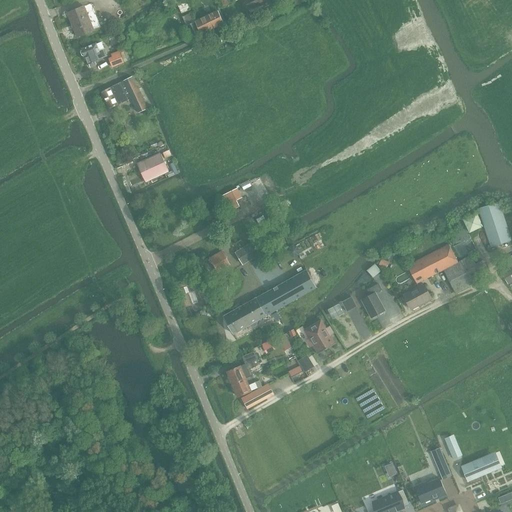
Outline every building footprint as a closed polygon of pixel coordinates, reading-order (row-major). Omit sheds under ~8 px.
[(182,14),(190,10),(185,0),(182,0),(176,3),(182,14)] [(253,19),(273,9),(269,0),(247,0),(245,1),(253,19)] [(84,7),(68,13),(77,37),(94,31),(84,7)] [(196,22),(192,13),(183,17),(192,38),(224,24),(218,11),(196,22)] [(87,56),(89,64),(90,67),(97,65),(95,62),(103,59),(103,58),(107,57),(102,42),(97,44),(82,49),(82,50),(81,52),(83,56),(85,56),(85,57),(87,56)] [(112,57),(109,58),(112,68),(124,63),(119,51),(111,54),(112,57)] [(139,114),(148,110),(133,77),(101,92),(109,109),(132,99),(139,114)] [(147,181),(168,171),(169,171),(161,154),(140,164),(147,181)] [(235,199),(241,196),(237,188),(223,196),(231,211),(239,206),(235,199)] [(491,248),(511,240),(511,239),(499,202),(478,209),(491,248)] [(459,258),(476,250),(464,224),(450,232),(455,243),(453,244),(459,258)] [(259,255),(252,244),(235,254),(243,266),(259,255)] [(480,273),(488,269),(484,260),(475,264),(471,256),(458,263),(448,245),(408,266),(417,284),(444,270),(456,293),(483,279),(480,273)] [(298,248),(297,248),(297,247),(296,247),(295,247),(295,246),(294,246),(293,246),(293,247),(292,247),(291,247),(291,248),(290,248),(290,249),(289,249),(289,250),(289,251),(289,252),(289,253),(289,254),(290,254),(290,255),(291,255),(291,256),(292,256),(293,256),(293,257),(294,257),(295,257),(295,256),(296,256),(297,256),(297,255),(298,255),(298,254),(299,254),(299,253),(299,252),(299,251),(299,250),(299,249),(298,249),(298,248)] [(223,251),(211,258),(219,273),(231,266),(223,251)] [(511,282),(511,255),(504,260),(509,269),(501,273),(508,285),(511,282)] [(379,266),(386,269),(389,263),(382,260),(379,266)] [(375,264),(367,271),(373,278),(381,271),(375,264)] [(306,270),(224,316),(234,335),(250,326),(253,327),(257,325),(258,321),(317,288),(306,270)] [(372,318),(385,311),(376,294),(382,290),(379,284),(368,289),(371,295),(362,300),(372,318)] [(432,299),(424,285),(404,296),(406,300),(411,310),(427,302),(432,299)] [(352,297),(342,303),(347,312),(357,307),(352,297)] [(344,314),(339,304),(328,310),(333,320),(344,314)] [(310,348),(313,346),(318,354),(318,355),(336,344),(336,343),(335,344),(330,335),(334,333),(330,327),(326,329),(321,320),(316,323),(304,330),(309,339),(305,341),(310,348)] [(272,340),(263,345),(267,354),(276,349),(272,340)] [(246,364),(228,372),(233,384),(246,379),(252,376),(250,370),(255,367),(254,366),(260,364),(256,354),(255,352),(249,354),(243,357),(246,364)] [(299,362),(306,374),(316,368),(308,356),(299,362)] [(246,379),(233,384),(238,397),(251,391),(258,388),(255,383),(249,386),(246,379)] [(248,409),(274,395),(268,384),(242,399),(248,409)] [(453,436),(446,439),(454,458),(461,455),(453,436)] [(443,456),(435,459),(443,479),(451,476),(443,456)] [(489,456),(463,467),(468,481),(499,468),(495,459),(491,460),(489,456)] [(427,482),(415,487),(422,503),(439,496),(440,498),(447,495),(440,478),(428,484),(427,482)] [(403,490),(373,503),(376,510),(376,511),(394,511),(396,511),(397,511),(400,510),(400,508),(409,504),(403,490)]
